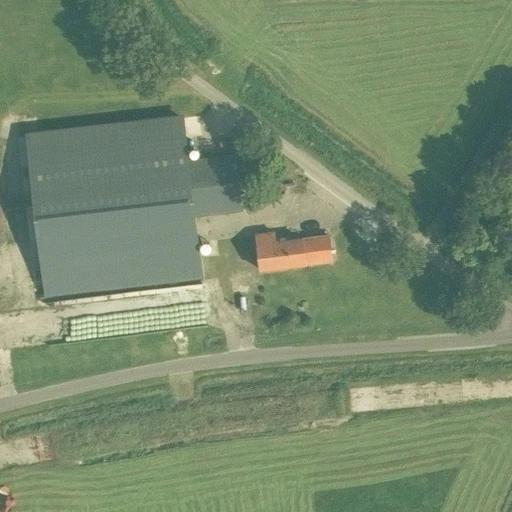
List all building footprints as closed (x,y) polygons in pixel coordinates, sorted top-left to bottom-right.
[(33,127),(155,116),(154,101),(32,112),(33,127)] [(182,119),(26,137),(45,296),(200,278),(193,216),(241,210),(238,183),(234,156),(187,161),(182,119)] [(274,242),(273,233),(256,235),(261,270),(332,261),(329,235),(274,242)] [(51,333),(90,328),(89,316),(49,321),(51,333)] [(0,474),(10,474),(9,451),(0,451),(0,474)]
